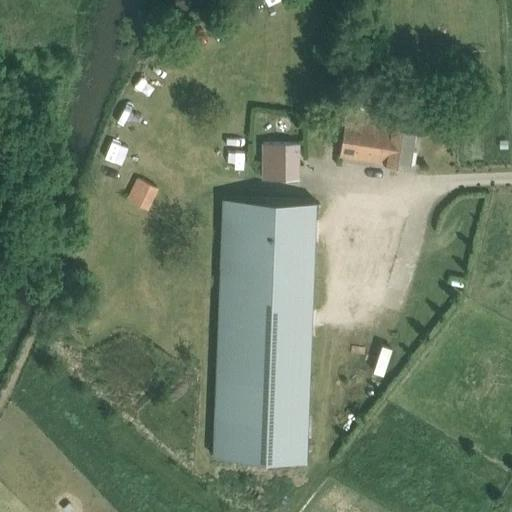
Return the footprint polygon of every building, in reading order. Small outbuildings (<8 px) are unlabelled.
[(322,59),(322,41),(303,40),(303,59),(322,59)] [(294,106),(297,85),(278,82),(275,103),(294,106)] [(345,117),(340,153),(356,155),(383,160),(410,164),(417,127),(405,125),(406,117),(382,113),(382,116),(376,115),(375,115),(359,112),(358,118),(347,116),(345,116),(345,117)] [(263,144),(263,168),(263,178),(296,178),(298,178),(298,155),(299,146),(298,144),(263,144)] [(126,196),(149,208),(161,185),(139,173),(126,196)] [(223,196),(213,455),(307,459),(317,200),(223,196)] [(193,288),(193,306),(211,307),(212,288),(193,288)]
